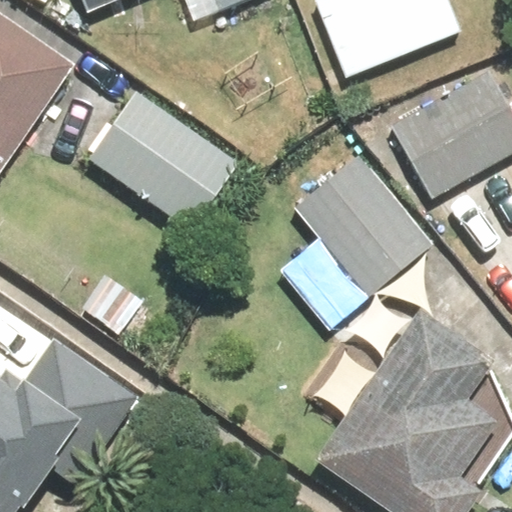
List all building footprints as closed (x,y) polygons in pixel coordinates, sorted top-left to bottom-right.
[(190,0),(201,24),(257,0),(190,0)] [(355,81),(472,34),(458,0),(335,0),(324,5),(355,81)] [(0,171),(66,73),(0,28),(0,171)] [(511,108),(496,78),(396,130),(433,202),(511,161),(511,108)] [(250,168),(145,95),(97,164),(202,238),(250,168)] [(334,329),(440,244),(370,158),(299,216),(323,245),(289,272),(334,329)] [(113,275),(84,309),(124,342),(153,308),(113,275)] [(488,369),(408,316),(301,476),(355,511),(470,511),(476,503),(452,487),(491,428),(462,408),(488,369)] [(31,329),(0,373),(0,408),(11,416),(0,431),(0,467),(29,488),(104,380),(31,329)]
